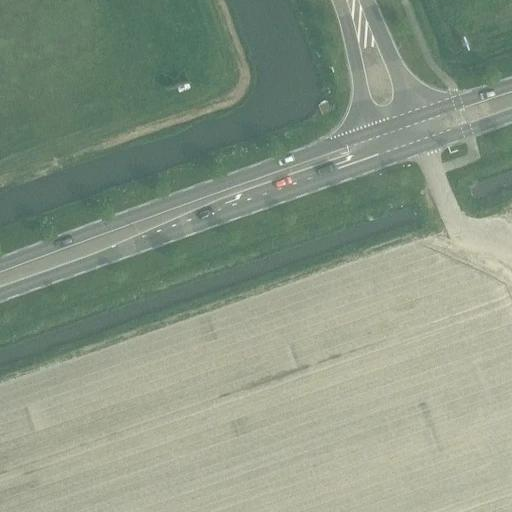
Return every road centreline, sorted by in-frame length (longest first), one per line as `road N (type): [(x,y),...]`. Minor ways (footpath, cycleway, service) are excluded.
road 1 (secondary): [(0,293),(361,171)]
road 2 (secondary): [(350,137),(0,266)]
road 3 (secondary): [(361,171),(397,196),(441,192),(467,169),(477,135)]
